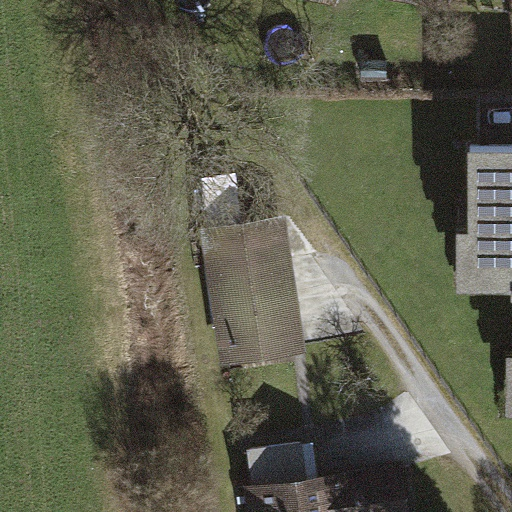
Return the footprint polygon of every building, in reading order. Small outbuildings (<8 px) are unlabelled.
[(285,0),(336,8),(337,0),(376,0),(450,11),(451,0),(285,0)] [(386,62),(362,62),(362,81),(386,81),(386,62)] [(511,146),(469,147),(470,228),(455,228),(456,291),(511,291),(511,304),(511,354),(510,355),(510,425),(511,425),(511,146)] [(284,213),(198,227),(219,359),(304,345),(284,213)] [(298,434),(246,440),(250,473),(302,467),(298,434)] [(250,473),(242,474),(246,511),(408,511),(401,455),(313,466),(302,467),(250,473)]
